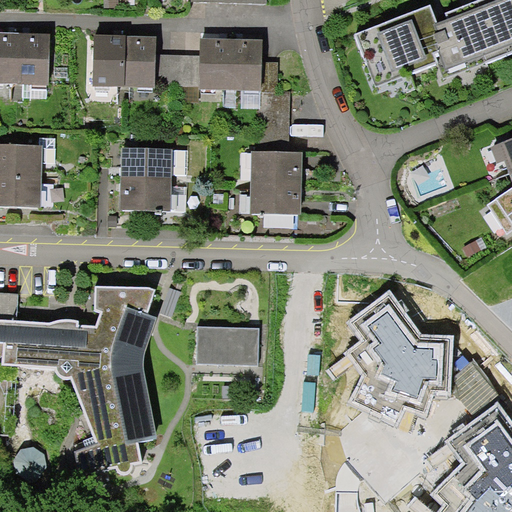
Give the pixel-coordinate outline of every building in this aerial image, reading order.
[(122,0),(106,0),(106,14),(122,15),(122,0)] [(196,0),(197,10),(271,10),(271,0),(196,0)] [(422,6),(346,34),(366,87),(429,63),(436,81),(511,52),(511,0),(475,0),(427,18),(422,6)] [(21,37),(0,37),(0,85),(21,86),(21,37)] [(54,38),(21,37),(21,86),(54,86),(54,38)] [(130,39),(96,39),(96,87),(129,87),(130,39)] [(163,39),(130,39),(130,87),(162,88),(163,56),(163,39)] [(233,43),(200,43),(199,57),(198,90),(222,92),(233,91),(233,43)] [(267,43),(233,43),(233,92),(267,92),(267,87),(267,43)] [(199,57),(163,56),(162,88),(198,90),(199,57)] [(267,92),(222,92),(222,112),(265,112),(265,147),(293,147),(293,87),(267,87),(267,92)] [(511,137),(489,148),(503,177),(511,172),(511,137)] [(0,146),(0,176),(41,177),(41,147),(0,146)] [(125,152),(125,182),(192,182),(193,151),(125,152)] [(252,153),(252,184),(310,186),(310,153),(252,153)] [(511,172),(503,177),(510,190),(484,202),(505,243),(511,239),(511,172)] [(0,176),(0,205),(40,207),(41,177),(0,176)] [(125,182),(125,210),(191,211),(192,182),(125,182)] [(252,184),(252,214),(310,216),(310,186),(252,184)] [(158,286),(101,285),(100,312),(107,312),(102,325),(0,318),(0,340),(9,341),(9,364),(18,364),(18,388),(56,387),(57,374),(61,379),(64,381),(73,380),(113,469),(125,466),(129,472),(136,472),(137,467),(149,464),(146,445),(165,439),(152,379),(150,366),(153,352),(165,319),(157,314),(165,289),(158,286)] [(421,334),(389,290),(346,322),(361,341),(345,351),(363,374),(347,403),(398,426),(404,410),(427,418),(433,396),(451,395),(455,335),(421,334)] [(320,294),(307,293),(302,388),(315,389),(320,294)] [(327,402),(299,404),(304,461),(332,458),(327,402)] [(511,511),(511,422),(498,402),(443,442),(463,461),(430,494),(443,504),(436,511),(511,511)] [(43,484),(47,480),(51,475),(52,469),(52,463),(49,457),(45,453),(39,450),(33,450),(28,451),(23,454),(19,458),(17,463),(16,469),(18,474),(21,479),(25,483),(31,485),(37,485),(43,484)]
